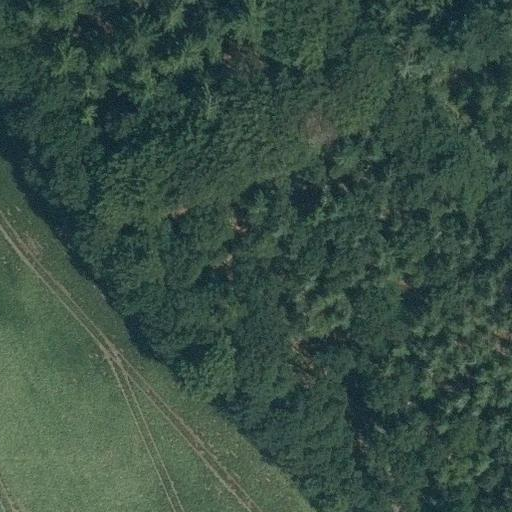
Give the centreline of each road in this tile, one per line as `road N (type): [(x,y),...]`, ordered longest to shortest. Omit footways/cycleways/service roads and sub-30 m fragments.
road 1 (track): [(511,21),(410,66),(337,0)]
road 2 (track): [(511,161),(410,66)]
